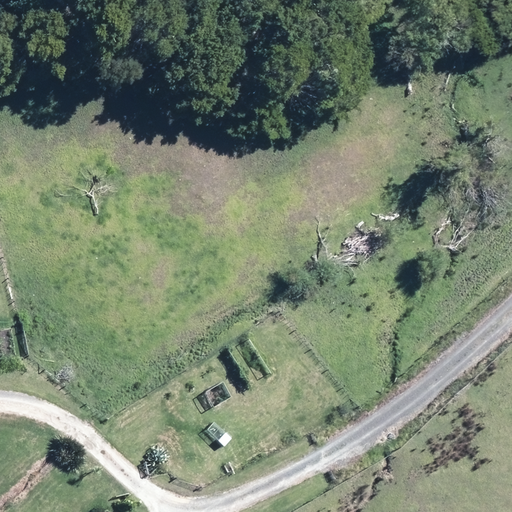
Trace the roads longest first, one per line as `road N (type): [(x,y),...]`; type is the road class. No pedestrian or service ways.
road 1 (unclassified): [(187,511),(401,387),(511,283)]
road 2 (unknown): [(0,372),(71,398),(190,510)]
